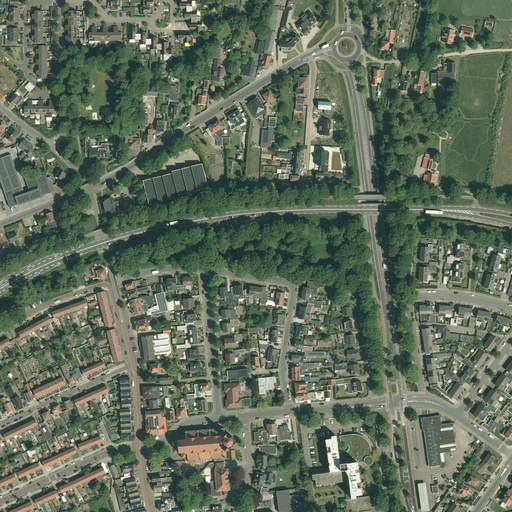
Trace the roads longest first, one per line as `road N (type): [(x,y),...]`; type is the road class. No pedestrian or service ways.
road 1 (primary): [(0,225),(96,186),(309,56)]
road 2 (secondary): [(400,402),(353,58)]
road 3 (secondary): [(345,60),(391,403)]
road 4 (primary): [(83,249),(215,217),(359,209)]
road 5 (residential): [(132,364),(106,284),(0,330)]
road 6 (residential): [(282,370),(291,283),(205,270)]
road 7 (residential): [(0,501),(105,453),(141,448)]
road 8 (residential): [(218,418),(205,270)]
road 9 (residential): [(0,425),(132,364)]
road 10 (residential): [(375,405),(359,296),(336,291)]
road 11 (residential): [(304,187),(309,56)]
